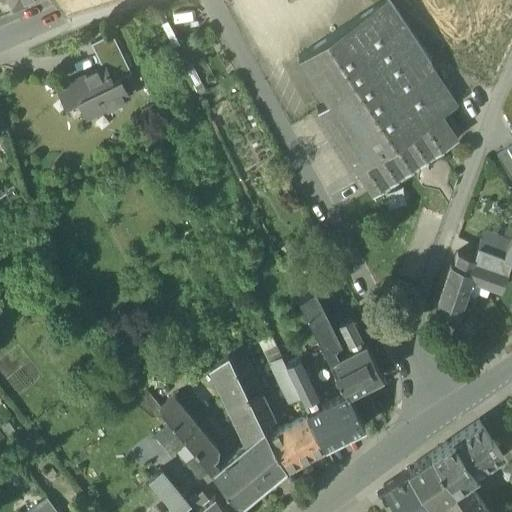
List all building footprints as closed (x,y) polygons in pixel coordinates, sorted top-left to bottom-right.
[(9,0),(14,11),(25,7),(23,1),(25,0),(9,0)] [(383,0),(297,57),(327,102),(416,42),(388,0),(383,0)] [(104,67),(111,82),(118,78),(119,80),(131,74),(112,34),(90,44),(102,68),(104,67)] [(457,105),(416,42),(327,102),(316,109),(372,194),(420,162),(422,164),(427,165),(428,160),(427,158),(457,138),(442,115),(457,105)] [(79,100),(87,116),(107,107),(107,108),(123,100),(123,99),(127,97),(119,80),(118,78),(111,82),(104,67),(102,68),(96,71),(96,70),(85,75),(86,76),(58,90),(66,106),(79,100)] [(511,178),(511,145),(496,155),(510,179),(511,178)] [(511,258),(511,232),(507,242),(506,244),(502,255),(511,258)] [(506,244),(507,242),(481,233),(477,246),(502,255),(506,244)] [(473,258),(507,270),(511,258),(502,255),(477,246),(473,258)] [(456,252),(452,264),(473,271),(470,279),(500,289),(507,270),(473,258),(456,252)] [(282,264),(290,281),(290,280),(307,272),(299,255),(282,264)] [(458,315),(470,279),(473,271),(452,264),(450,263),(435,306),(458,315)] [(290,280),(298,295),(313,288),(313,289),(319,286),(311,270),(307,272),(290,280)] [(364,341),(362,342),(337,355),(332,345),(340,342),(339,340),(313,289),(313,288),(298,295),(346,391),(346,392),(381,375),(364,341)] [(345,337),(339,340),(340,342),(332,345),(337,355),(362,342),(360,338),(361,337),(351,316),(338,323),(345,337)] [(239,345),(227,351),(241,381),(253,375),(239,345)] [(264,351),(268,361),(280,355),(275,345),(264,351)] [(208,366),(235,423),(256,412),(249,397),(241,381),(227,351),(208,366)] [(288,402),(299,394),(284,364),(280,355),(268,361),(288,402)] [(298,358),(284,364),(299,394),(307,410),(314,407),(309,398),(316,395),(298,358)] [(241,381),(249,397),(261,392),(253,375),(241,381)] [(346,391),(314,407),(307,410),(305,411),(324,445),(363,425),(346,392),(346,391)] [(274,418),(261,392),(249,397),(256,412),(263,427),(284,467),(313,450),(324,445),(305,411),(294,417),(272,429),(268,420),(274,418)] [(209,468),(211,470),(218,464),(213,457),(217,453),(218,447),(174,394),(159,406),(171,420),(188,441),(196,451),(209,468)] [(235,423),(245,442),(263,427),(256,412),(235,423)] [(479,419),(451,438),(475,472),(502,454),(479,419)] [(169,456),(175,452),(188,441),(171,420),(152,435),(169,456)] [(263,427),(245,442),(272,476),(284,467),(263,427)] [(430,453),(453,487),(462,481),(475,472),(451,438),(430,453)] [(175,452),(183,462),(184,460),(196,451),(188,441),(175,452)] [(239,504),(272,476),(245,442),(227,457),(218,464),(211,470),(239,504)] [(184,460),(198,477),(209,468),(196,451),(184,460)] [(430,502),(444,493),(453,487),(430,453),(407,468),(430,502)] [(148,477),(154,484),(166,473),(161,467),(148,477)] [(400,473),(423,507),(430,502),(407,468),(400,473)] [(172,506),(177,511),(176,511),(230,511),(214,492),(200,504),(192,495),(188,499),(166,473),(154,484),(172,506)] [(415,511),(423,507),(400,473),(382,484),(399,510),(406,504),(412,511),(415,511)] [(465,485),(462,481),(453,487),(469,511),(489,511),(469,482),(465,485)] [(469,511),(453,487),(444,493),(447,497),(443,500),(450,511),(469,511)] [(26,511),(57,511),(46,497),(26,511)]
